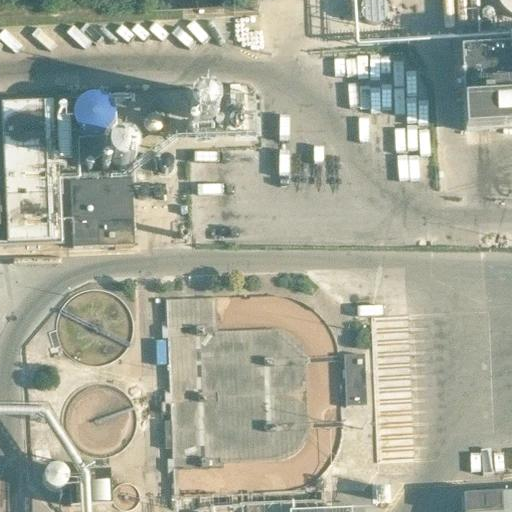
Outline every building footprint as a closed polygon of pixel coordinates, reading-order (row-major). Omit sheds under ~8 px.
[(511,16),(511,0),(495,0),(496,17),(511,16)] [(511,47),(461,50),(465,131),(511,128),(511,47)] [(238,86),(229,86),(230,105),(239,105),(238,86)] [(168,100),(173,124),(216,115),(211,91),(168,100)] [(472,286),(511,283),(511,216),(468,219),(469,236),(470,252),(472,286)] [(98,248),(134,247),(133,220),(97,221),(98,248)] [(133,339),(134,331),(133,322),(131,316),(127,309),(121,302),(115,297),(108,294),(102,292),(93,291),(86,292),(77,295),(71,298),(65,304),(59,311),(56,318),(54,326),(54,332),(55,341),(58,349),(62,355),(67,361),(73,365),(82,369),(89,371),(96,371),(104,370),(110,368),(116,365),(123,359),(128,353),(131,346),(133,339)] [(346,409),(366,408),(364,356),(343,357),(346,409)] [(137,434),(138,426),(137,418),(134,409),(131,403),(126,398),(121,393),(113,389),(102,386),(96,386),(88,387),(82,389),(76,393),(69,399),(65,404),(60,413),(59,420),(58,427),(59,434),(62,442),(66,450),(70,455),(78,461),(86,464),(94,466),(101,466),(108,465),(115,462),(121,459),(127,453),(132,448),(135,442),(137,434)] [(475,497),(463,498),(463,511),(511,511),(511,495),(493,496),(493,489),(474,490),(475,497)]
